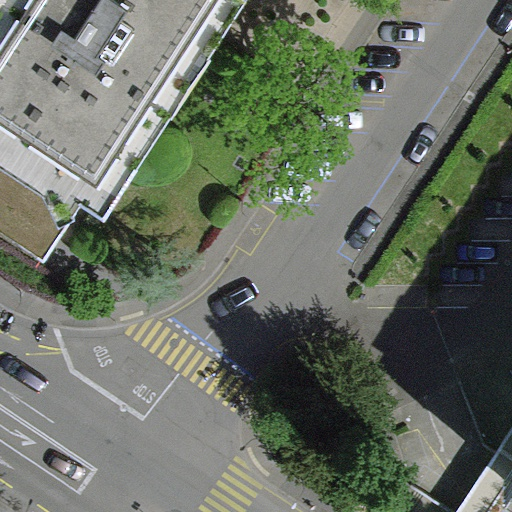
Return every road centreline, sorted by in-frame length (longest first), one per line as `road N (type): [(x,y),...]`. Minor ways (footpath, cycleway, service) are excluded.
road 1 (residential): [(464,0),(277,279),(108,479)]
road 2 (secondary): [(108,479),(0,406)]
